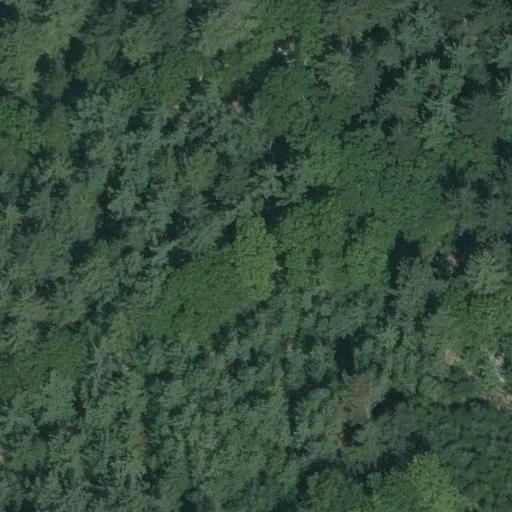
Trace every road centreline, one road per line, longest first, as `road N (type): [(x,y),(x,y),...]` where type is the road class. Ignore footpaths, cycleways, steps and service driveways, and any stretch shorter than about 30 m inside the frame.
road 1 (unclassified): [(511,379),(381,241),(252,0)]
road 2 (track): [(207,327),(511,178)]
road 3 (track): [(0,427),(207,327)]
